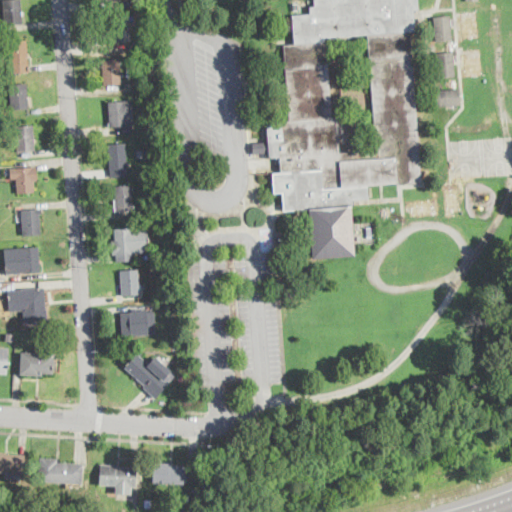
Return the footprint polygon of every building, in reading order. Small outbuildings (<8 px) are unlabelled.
[(22,0),(24,24),(5,25),(4,0),(22,0)] [(412,31),(420,183),(369,186),(369,199),(352,200),(355,256),(313,258),(312,240),(306,240),(306,225),(312,225),(311,209),(284,211),(283,192),(274,193),(273,174),(281,173),(280,157),(270,157),(268,122),(289,121),(284,45),(295,44),(293,15),(311,14),(310,7),(315,7),(315,0),(418,0),(419,10),(415,10),(416,31),(412,31)] [(463,39),(460,12),(477,11),(480,37),(463,39)] [(452,40),(435,41),(433,17),(450,15),(452,40)] [(131,41),(103,43),(101,18),(129,16),(131,41)] [(30,72),(9,74),(8,68),(11,68),(9,42),(28,40),(30,72)] [(483,75),(466,77),(464,50),(481,49),(483,75)] [(456,76),(439,77),(436,53),(453,51),(456,76)] [(122,84),(104,85),(103,60),(120,59),(122,84)] [(30,108),(12,110),(10,85),(27,84),(30,108)] [(436,104),(435,88),(460,87),(461,103),(436,104)] [(135,125),(110,127),(109,102),(133,101),(135,125)] [(36,150),(18,152),(16,126),(34,125),(36,150)] [(129,176),(111,177),(109,144),(126,143),(129,176)] [(266,153),(254,154),(254,143),(266,143),(266,153)] [(34,170),(36,192),(19,193),(18,179),(11,179),(10,169),(34,167),(34,170)] [(134,210),(116,211),(115,186),(133,185),(134,210)] [(461,211),(446,212),(445,189),(460,188),(461,211)] [(434,215),(411,216),(410,201),(433,199),(434,215)] [(25,235),(24,235),(21,211),(39,209),(42,233),(25,235)] [(135,259),(117,260),(116,253),(113,253),(112,239),(116,238),(115,227),(148,225),(150,250),(134,251),(135,259)] [(14,274),(7,274),(5,250),(40,247),(42,271),(14,274)] [(140,294),(122,296),(121,271),(139,270),(140,294)] [(45,304),(46,310),(48,310),(49,321),(25,323),(24,308),(10,309),(9,290),(44,288),(45,304)] [(137,307),(137,310),(148,309),(148,312),(154,311),(157,332),(123,335),(121,312),(133,310),(132,308),(137,307)] [(15,333),(15,340),(6,340),(6,332),(15,333)] [(9,360),(7,375),(0,374),(0,348),(10,349),(9,360)] [(55,350),(54,358),(53,374),(39,373),(39,375),(21,374),(22,354),(22,352),(46,354),(46,349),(55,350)] [(141,357),(149,364),(155,357),(176,376),(156,398),(155,397),(144,387),(145,385),(125,367),(137,353),(141,357)] [(0,452),(26,455),(24,479),(5,478),(5,473),(0,472),(0,452)] [(83,466),(82,484),(39,482),(41,458),(58,459),(58,464),(83,466)] [(185,466),(184,485),(153,483),(154,463),(170,464),(170,465),(185,466)] [(138,468),(136,487),(100,484),(102,465),(138,468)]
